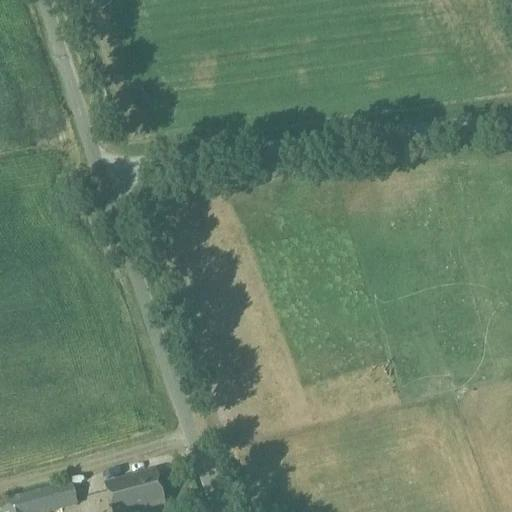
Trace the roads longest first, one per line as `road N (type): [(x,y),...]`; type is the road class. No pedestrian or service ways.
road 1 (unclassified): [(98,169),(511,117)]
road 2 (unclassified): [(220,511),(98,169)]
road 3 (unclassified): [(98,169),(44,0)]
